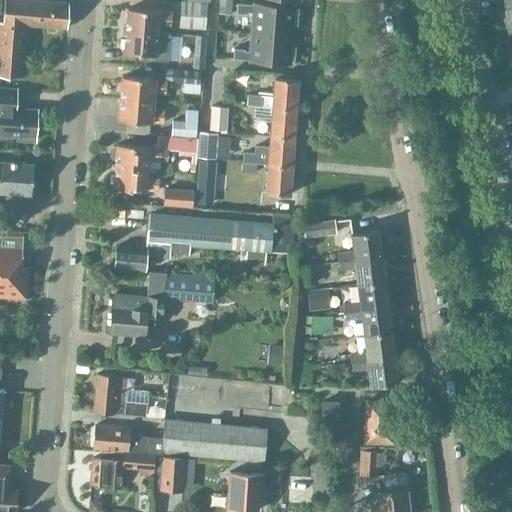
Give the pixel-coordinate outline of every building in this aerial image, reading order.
[(0,23),(0,76),(22,79),(26,26),(27,25),(68,29),(70,4),(68,3),(26,0),(5,0),(4,24),(0,23)] [(511,0),(497,0),(509,48),(511,47),(511,0)] [(206,4),(183,1),(181,26),(204,28),(206,4)] [(238,3),(237,13),(248,14),(248,12),(253,13),(252,32),(293,35),(294,25),(298,25),(299,8),(295,8),(295,7),(254,4),(238,3)] [(129,8),(127,30),(159,32),(160,23),(171,24),(172,14),(160,13),(160,11),(129,8)] [(159,32),(127,30),(126,51),(156,53),(156,59),(169,60),(171,32),(159,32)] [(234,48),(234,58),(250,59),(250,60),(291,63),(291,62),(295,63),(296,46),(292,45),(293,35),(252,32),(250,51),(245,51),(245,49),(234,48)] [(182,93),(200,94),(201,72),(176,70),(176,82),(183,83),(182,93)] [(123,77),(121,99),(155,101),(155,93),(165,94),(166,81),(155,80),(155,79),(123,77)] [(249,104),(298,108),(300,79),(275,77),(274,88),(250,86),(249,104)] [(15,108),(16,90),(0,88),(0,137),(36,140),(37,110),(15,108)] [(155,101),(121,99),(120,120),(151,123),(151,121),(163,122),(164,110),(154,109),(155,101)] [(271,135),(296,137),(298,108),(249,104),(240,103),(240,114),(245,114),(245,116),(260,117),(260,121),(272,121),(271,135)] [(210,129),(221,130),(222,107),(212,106),(210,129)] [(171,135),(196,137),(197,123),(173,121),(171,135)] [(200,157),(214,158),(216,133),(201,132),(200,157)] [(158,135),(157,149),(162,149),(173,151),(194,153),(197,153),(198,139),(195,139),(175,137),(158,135)] [(269,165),(294,167),(296,137),(271,135),(270,146),(257,145),(256,152),(245,151),(245,163),(259,164),(259,163),(269,164),(269,165)] [(150,148),(150,146),(119,144),(119,146),(116,146),(113,149),(112,156),(115,159),(118,159),(117,166),(149,169),(150,162),(161,162),(162,149),(157,149),(150,148)] [(212,175),(213,161),(199,160),(198,174),(212,175)] [(0,163),(0,192),(32,195),(32,191),(33,190),(34,183),(33,182),(34,167),(0,163)] [(258,173),(259,164),(245,163),(244,172),(258,173)] [(292,195),(294,167),(269,165),(267,194),(292,195)] [(115,188),(145,191),(147,191),(147,190),(159,191),(160,178),(149,177),(149,169),(117,166),(115,188)] [(167,189),(165,205),(193,207),(195,191),(167,189)] [(210,205),(211,191),(197,190),(196,204),(210,205)] [(243,209),(265,212),(266,199),(245,197),(243,209)] [(235,251),(268,254),(268,252),(271,252),(274,225),(148,212),(146,243),(172,245),(172,244),(176,244),(176,245),(207,248),(207,247),(235,250),(235,251)] [(304,224),(306,236),(335,233),(334,221),(304,224)] [(355,253),(340,254),(341,261),(385,256),(384,246),(386,246),(387,244),(386,234),(384,232),(382,232),(382,231),(353,234),(355,253)] [(172,245),(146,243),(146,249),(116,246),(114,268),(146,271),(148,256),(171,258),(172,245)] [(0,295),(25,298),(28,265),(20,265),(21,250),(0,248),(0,295)] [(385,256),(341,261),(342,269),(357,268),(359,285),(388,281),(385,256)] [(302,286),(316,285),(313,264),(299,266),(302,286)] [(167,271),(164,298),(214,304),(217,277),(167,271)] [(388,281),(359,285),(361,301),(345,303),(346,312),(391,307),(388,281)] [(114,294),(111,332),(145,336),(147,322),(163,323),(166,299),(149,298),(149,299),(141,299),(141,297),(114,294)] [(391,307),(346,312),(347,320),(364,318),(366,335),(394,332),(391,307)] [(304,332),(317,333),(319,317),(306,315),(304,332)] [(394,332),(366,335),(368,353),(353,355),(354,362),(397,357),(394,332)] [(222,378),(224,356),(205,355),(204,376),(222,378)] [(397,357),(354,362),(355,370),(370,369),(372,386),(400,383),(397,357)] [(98,376),(94,410),(123,413),(127,379),(98,376)] [(324,424),(339,424),(339,401),(324,401),(324,424)] [(368,442),(394,443),(395,404),(369,403),(368,442)] [(161,452),(263,461),(266,428),(165,419),(161,452)] [(97,424),(95,447),(161,454),(163,437),(129,434),(130,428),(97,424)] [(92,458),(91,484),(111,485),(112,490),(118,490),(120,486),(122,486),(123,484),(125,464),(142,465),(141,473),(154,475),(156,455),(102,449),(102,459),(92,458)] [(363,452),(362,477),(379,477),(379,453),(363,452)] [(185,458),(163,457),(161,490),(183,492),(185,458)] [(0,511),(15,511),(17,490),(11,490),(9,490),(10,466),(0,465),(0,511)] [(227,509),(259,511),(260,495),(263,495),(265,474),(230,472),(227,509)] [(375,494),(377,511),(409,511),(406,473),(385,475),(387,493),(375,494)]
